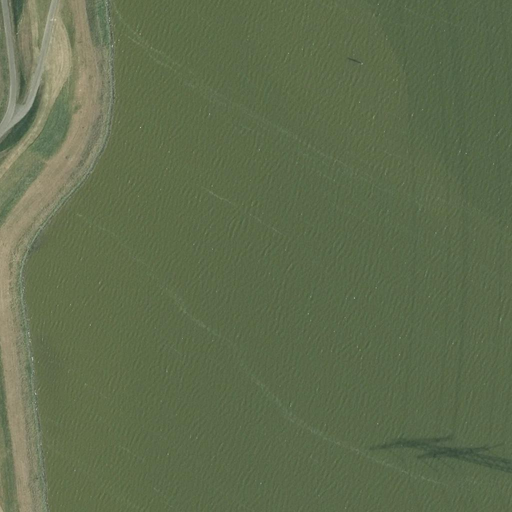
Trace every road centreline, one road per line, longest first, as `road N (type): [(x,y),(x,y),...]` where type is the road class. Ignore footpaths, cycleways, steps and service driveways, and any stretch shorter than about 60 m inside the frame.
road 1 (unclassified): [(2,126),(30,102),(56,0)]
road 2 (unclassified): [(2,126),(13,98),(5,0)]
